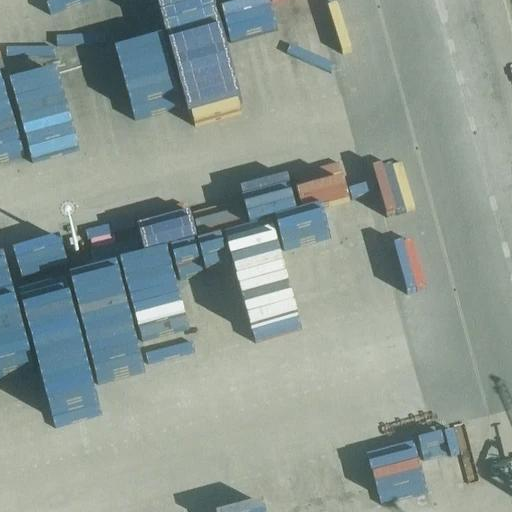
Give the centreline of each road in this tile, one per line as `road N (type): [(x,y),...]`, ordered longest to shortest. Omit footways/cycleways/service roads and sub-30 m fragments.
road 1 (unknown): [(403,0),(511,383)]
road 2 (unknown): [(0,208),(80,511)]
